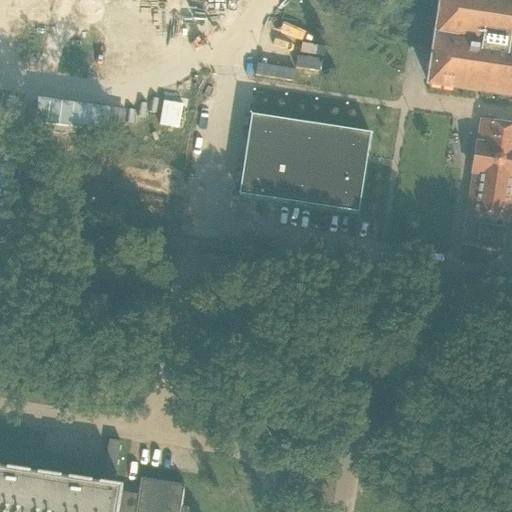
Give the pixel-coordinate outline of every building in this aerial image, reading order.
[(511,0),(439,0),(427,84),(511,97),(511,0)] [(250,115),(238,196),(357,214),(370,134),(250,115)] [(511,126),(480,121),(461,245),(500,251),(504,229),(495,228),(496,220),(511,222),(511,126)] [(102,478),(118,481),(124,440),(108,437),(102,478)] [(0,511),(188,511),(189,508),(178,506),(182,486),(141,480),(139,490),(0,468),(0,511)]
